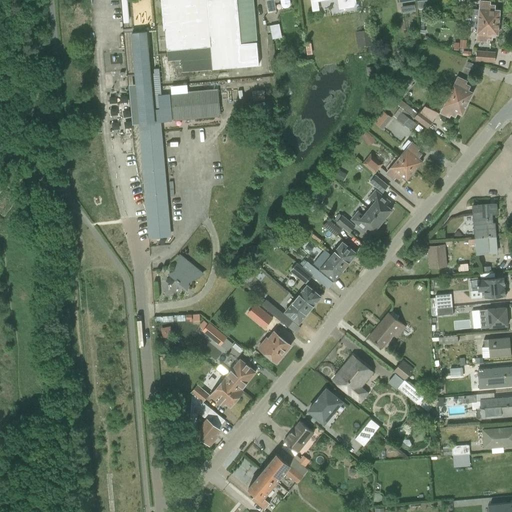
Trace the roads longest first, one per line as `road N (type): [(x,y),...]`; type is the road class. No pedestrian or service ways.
road 1 (unclassified): [(160,509),(197,485),(498,118),(511,111)]
road 2 (unclassified): [(133,221),(160,509)]
